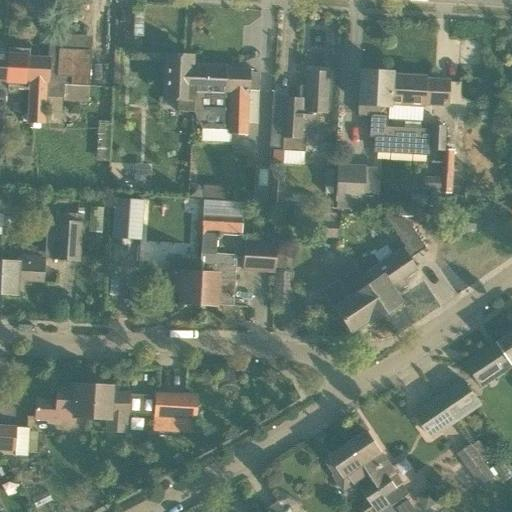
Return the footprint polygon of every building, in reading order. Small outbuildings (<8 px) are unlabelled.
[(88,101),(88,86),(89,71),(90,51),(58,49),(57,64),(47,64),(47,59),(23,58),(23,56),(7,55),(5,92),(15,93),(16,80),(28,80),(27,94),(26,116),(23,116),(22,122),(44,123),(60,124),(61,100),(88,101)] [(177,112),(193,112),(192,68),(192,66),(189,65),(190,57),(166,55),(165,76),(165,99),(177,100),(177,112)] [(257,91),(258,73),(247,72),(247,70),(223,69),(223,67),(192,66),(192,68),(193,112),(201,128),(227,129),(226,133),(244,134),(246,90),(257,91)] [(303,165),(305,136),(311,120),(312,112),(325,113),(326,93),(327,73),(308,72),(307,87),(299,87),(298,100),(273,99),(270,151),(272,151),(271,163),(303,165)] [(389,74),(359,72),(357,115),(370,115),(369,136),(374,137),(373,151),(428,155),(429,150),(442,150),(443,150),(443,149),(444,123),(429,122),(429,129),(385,126),(386,114),(388,85),(393,85),(394,77),(389,77),(389,74)] [(386,114),(401,115),(402,104),(422,105),(422,103),(446,104),(446,102),(447,82),(423,81),(423,79),(394,77),(393,85),(388,85),(386,114)] [(5,144),(3,165),(30,167),(31,146),(5,144)] [(442,150),(441,177),(440,193),(451,193),(453,150),(443,149),(443,150),(442,150)] [(372,196),(363,196),(365,165),(336,163),(334,201),(336,201),(336,208),(371,210),(372,196)] [(325,171),(324,194),(331,194),(333,171),(325,171)] [(282,203),(284,182),(270,181),(269,203),(282,203)] [(114,198),(111,238),(140,240),(142,200),(114,198)] [(182,199),(181,214),(191,215),(192,200),(182,199)] [(202,222),(202,230),(241,232),(242,201),(204,199),(203,215),(205,215),(205,222),(202,222)] [(78,259),(81,222),(81,214),(55,212),(54,222),(46,221),(43,257),(78,259)] [(361,274),(359,276),(384,313),(399,303),(392,293),(404,285),(400,279),(415,269),(408,259),(425,248),(413,231),(405,220),(384,216),(403,245),(389,255),(361,274)] [(200,259),(198,304),(232,306),(233,286),(235,255),(215,254),(216,234),(202,233),(202,235),(201,235),(201,239),(200,259)] [(274,244),(244,242),(243,270),(272,271),(274,244)] [(0,293),(15,294),(16,291),(21,291),(21,281),(42,282),(43,257),(18,256),(17,263),(0,261),(0,293)] [(200,259),(193,259),(167,257),(164,302),(198,304),(200,259)] [(275,272),(274,301),(291,302),(292,273),(275,272)] [(359,276),(327,298),(334,309),(349,331),(361,323),(363,326),(384,313),(359,276)] [(511,335),(500,343),(501,345),(494,350),(493,348),(468,364),(482,386),(505,370),(507,373),(511,373),(511,335)] [(455,420),(479,404),(465,381),(440,398),(455,420)] [(92,386),(74,385),(69,385),(69,391),(56,390),(56,402),(36,400),(35,418),(54,420),(54,424),(58,424),(58,420),(74,421),(74,417),(90,418),(92,386)] [(90,418),(108,419),(107,428),(124,429),(125,415),(128,415),(128,413),(153,414),(152,428),(193,431),(195,397),(155,394),(155,396),(115,393),(115,388),(110,388),(110,387),(92,386),(90,418)] [(440,398),(415,414),(430,437),(455,420),(440,398)] [(0,424),(0,452),(13,454),(15,426),(0,424)] [(390,506),(391,507),(409,495),(402,484),(395,488),(388,478),(395,473),(368,433),(350,445),(390,506)] [(350,445),(331,457),(332,457),(326,461),(346,490),(356,484),(362,494),(365,493),(368,498),(350,511),(380,511),(390,506),(350,445)] [(484,462),(471,445),(458,454),(470,471),(483,488),(496,478),(484,462)] [(416,511),(408,500),(395,509),(397,511),(416,511)]
